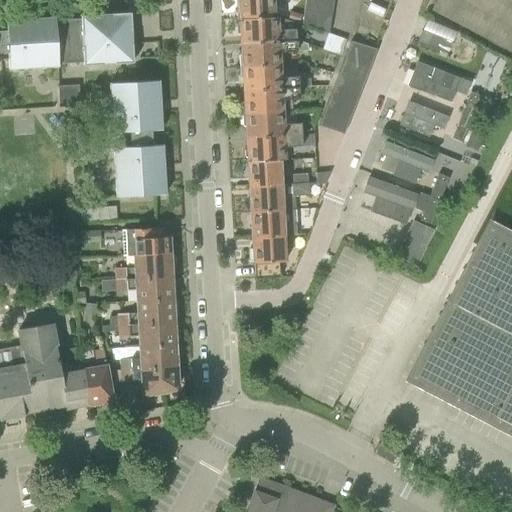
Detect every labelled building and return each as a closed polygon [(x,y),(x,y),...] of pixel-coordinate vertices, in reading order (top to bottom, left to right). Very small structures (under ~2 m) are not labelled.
[(276,17),(272,16),(270,0),(236,0),(237,9),(240,9),(241,19),(276,17)] [(332,15),(334,2),(324,0),(306,0),(305,11),(332,15)] [(511,52),(511,0),(437,0),(432,11),(511,52)] [(288,20),(299,24),(302,15),(291,11),(288,20)] [(303,24),(329,33),(332,15),(305,11),(303,24)] [(83,66),(133,63),(131,13),(81,16),(81,19),(69,20),(71,63),(83,63),(83,66)] [(56,17),(6,20),(7,27),(0,27),(0,36),(1,47),(8,47),(9,70),(59,67),(59,64),(71,63),(69,20),(56,20),(56,17)] [(296,24),(276,17),(241,19),(241,22),(237,22),(238,33),(241,33),(242,43),(297,40),(296,24)] [(444,40),(422,30),(417,42),(440,52),(444,40)] [(294,53),(294,52),(308,51),(308,44),(297,41),(297,40),(242,43),(242,53),(239,57),(240,67),(277,65),(276,54),(294,53)] [(320,125),(344,134),(377,50),(353,41),(320,125)] [(278,79),(277,65),(240,67),(240,78),(244,80),(244,91),(296,89),(296,78),(278,79)] [(408,91),(455,108),(464,84),(417,66),(408,91)] [(310,79),(296,79),(296,89),(310,88),(310,79)] [(162,130),(159,80),(109,83),(112,133),(136,132),(136,139),(156,138),(156,131),(162,130)] [(79,85),(58,86),(59,107),(80,106),(79,85)] [(283,112),(293,111),(292,101),(297,101),(296,89),(244,91),(245,101),(242,104),(243,114),(283,113),(283,112)] [(471,92),(462,115),(472,119),(481,96),(471,92)] [(399,126),(429,137),(433,126),(444,130),(449,117),(408,101),(399,126)] [(488,115),(498,119),(499,120),(502,112),(491,107),(488,115)] [(284,124),(283,113),(243,114),(243,125),(247,128),(247,138),(301,135),(300,124),(284,124)] [(463,143),(472,119),(462,115),(453,138),(463,143)] [(483,136),(471,131),(465,147),(477,152),(483,136)] [(314,147),(314,135),(301,135),(247,138),(248,148),(245,151),(245,157),(249,160),(249,161),(278,160),(282,160),(282,149),(299,148),(314,147)] [(116,198),(166,195),(163,145),(156,145),(156,138),(136,139),(137,146),(113,148),(116,198)] [(434,160),(385,142),(381,155),(398,161),(392,176),(414,184),(420,170),(428,173),(434,160)] [(279,185),(278,160),(249,161),(250,187),(279,185)] [(308,184),(308,183),(307,174),(293,175),(294,185),(308,184)] [(429,196),(440,201),(448,178),(437,174),(429,196)] [(370,212),(406,225),(411,211),(412,211),(418,195),(368,177),(362,193),(375,197),(370,212)] [(279,187),(279,185),(250,187),(252,212),(295,210),(294,197),(310,195),(309,183),(308,183),(308,184),(294,185),(285,185),(284,186),(279,187)] [(80,200),(86,199),(86,188),(74,189),(75,200),(80,200)] [(429,196),(420,193),(414,208),(424,212),(420,221),(431,224),(440,201),(429,196)] [(117,207),(81,209),(81,223),(118,220),(117,207)] [(400,227),(354,207),(344,230),(390,249),(400,227)] [(297,234),(295,210),(252,212),(253,237),(288,235),(297,234)] [(434,232),(413,222),(396,258),(417,268),(434,232)] [(511,233),(493,224),(412,379),(434,390),(432,393),(452,403),(453,401),(511,431),(511,233)] [(124,256),(135,256),(170,254),(169,237),(161,237),(160,228),(122,230),(124,256)] [(100,231),(75,233),(75,243),(101,241),(100,231)] [(283,261),(282,248),(288,248),(288,235),(253,237),(255,279),(288,277),(295,260),(283,261)] [(135,256),(135,268),(116,269),(116,280),(171,277),(170,267),(173,264),(173,258),(170,256),(170,254),(135,256)] [(138,302),(175,300),(175,290),(172,287),(171,277),(116,280),(117,291),(137,290),(138,302)] [(85,304),(84,292),(76,293),(77,305),(85,304)] [(118,314),(118,316),(118,326),(174,322),(173,312),(176,309),(175,300),(138,302),(138,313),(118,314)] [(96,316),(96,304),(86,304),(85,316),(87,316),(96,316)] [(118,326),(119,334),(119,337),(139,336),(140,348),(178,345),(177,335),(174,333),(174,322),(118,326)] [(0,420),(24,416),(24,413),(65,405),(65,409),(88,405),(84,371),(83,361),(59,366),(51,323),(18,329),(21,346),(0,349),(0,420)] [(121,371),(176,367),(176,357),(179,355),(178,345),(140,348),(140,360),(121,361),(121,371)] [(101,403),(112,400),(104,351),(94,353),(96,362),(93,362),(94,369),(84,371),(88,405),(91,404),(94,407),(99,406),(101,403)] [(173,390),(177,389),(176,367),(121,371),(112,372),(114,383),(141,381),(143,395),(150,394),(152,397),(172,393),(173,390)] [(394,465),(398,456),(399,455),(378,444),(373,453),(394,465)] [(259,479),(246,511),(334,511),(331,511),(333,506),(259,479)]
